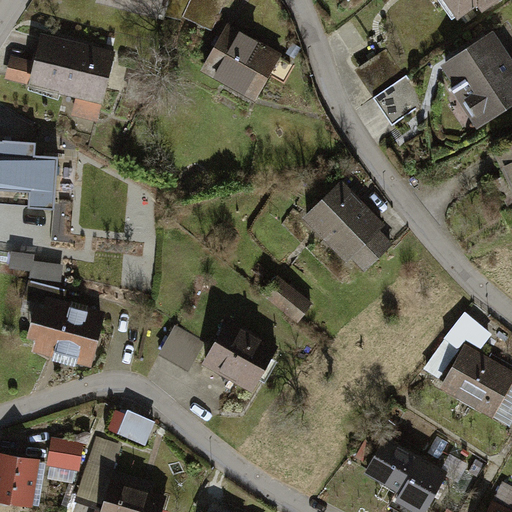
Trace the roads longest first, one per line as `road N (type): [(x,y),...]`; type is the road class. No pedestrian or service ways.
road 1 (residential): [(511,316),(419,224),(335,99),(296,0)]
road 2 (residential): [(305,511),(156,398),(123,383),(0,421)]
